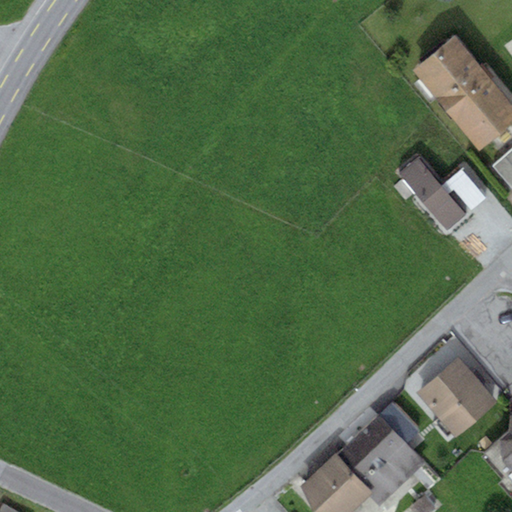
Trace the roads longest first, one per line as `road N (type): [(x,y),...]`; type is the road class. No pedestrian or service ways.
road 1 (residential): [(511,257),(230,511)]
road 2 (primary): [(65,0),(0,105)]
